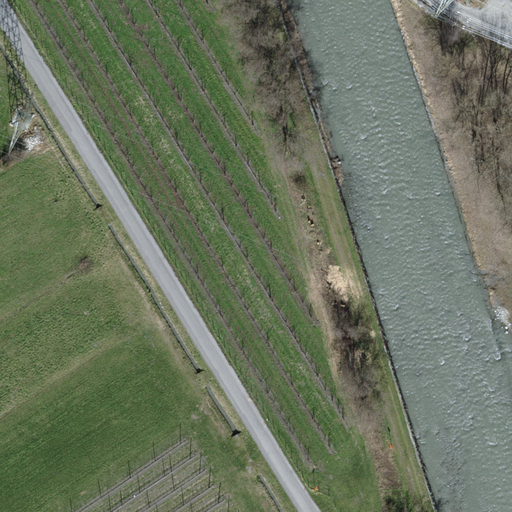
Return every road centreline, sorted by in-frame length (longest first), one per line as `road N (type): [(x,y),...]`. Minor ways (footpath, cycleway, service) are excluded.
road 1 (unclassified): [(0,6),(310,511)]
road 2 (track): [(268,0),(420,511)]
